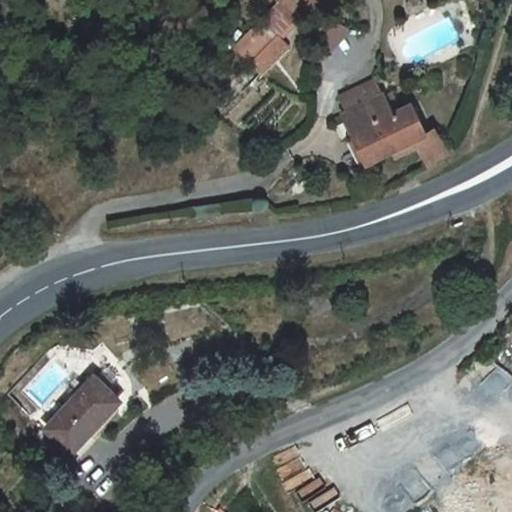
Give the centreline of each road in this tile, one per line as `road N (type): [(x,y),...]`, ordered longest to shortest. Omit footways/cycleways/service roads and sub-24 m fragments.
road 1 (secondary): [(511,160),(469,187),(356,229),(86,272),(48,287),(0,322)]
road 2 (tertiary): [(174,511),(190,488),(241,452),(383,390),(477,330),(511,293)]
